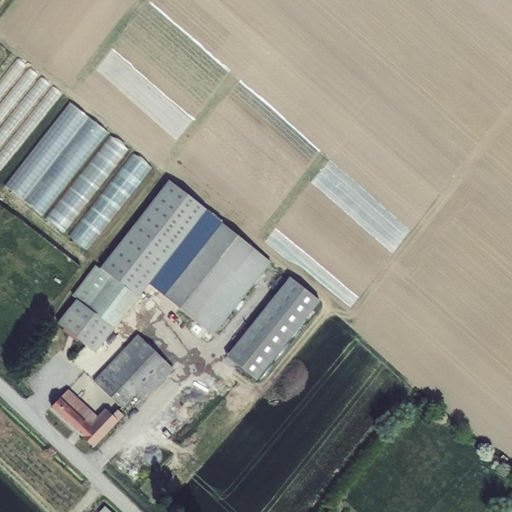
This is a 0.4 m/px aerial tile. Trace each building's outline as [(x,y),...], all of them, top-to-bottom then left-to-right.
[(44,215),(106,130),(67,102),(5,187),(44,215)] [(113,136),(99,151),(114,164),(128,150),(113,136)] [(95,355),(177,254),(209,215),(172,185),(101,272),(97,269),(74,297),(78,300),(58,325),(95,355)] [(172,292),(223,330),(270,268),(222,230),(172,292)] [(230,362),(260,384),(321,304),(291,281),(230,362)] [(215,340),(223,330),(172,292),(164,302),(215,340)] [(172,381),(177,376),(142,342),(99,389),(127,414),(139,402),(147,408),(172,382),(172,381)] [(119,431),(127,422),(119,414),(115,419),(109,413),(96,427),(93,423),(96,419),(71,396),(55,413),(98,452),(119,431)]
